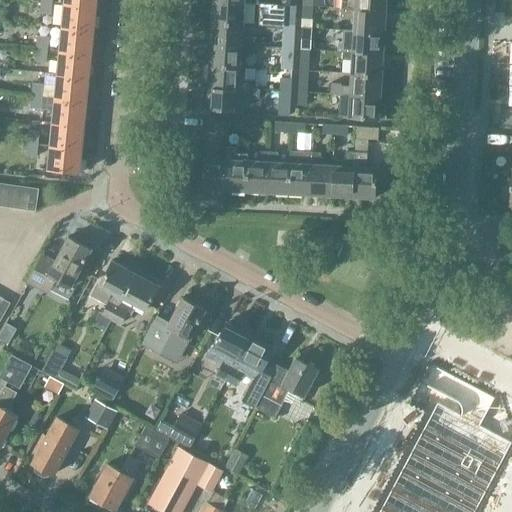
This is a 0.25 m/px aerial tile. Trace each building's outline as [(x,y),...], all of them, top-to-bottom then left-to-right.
[(40,0),(39,13),(51,14),(51,0),(40,0)] [(341,0),(340,9),(386,11),(386,0),(341,0)] [(214,1),(212,23),(243,25),(244,3),(214,1)] [(64,4),(62,27),(93,31),(96,7),(64,4)] [(296,6),(286,5),(285,21),(295,21),(296,6)] [(304,7),(303,28),(312,29),(313,7),(304,7)] [(340,9),(340,17),(354,18),(354,20),(353,31),(384,33),(386,11),(360,10),(340,9)] [(212,23),(211,44),(242,46),(256,47),(257,38),(242,37),(243,25),(212,23)] [(62,27),(59,51),(91,54),(93,31),(62,27)] [(303,28),(302,49),(310,50),(312,29),(303,28)] [(338,52),(343,52),(383,55),(384,33),(353,31),(343,30),(342,44),(339,44),(338,52)] [(38,36),(36,49),(47,50),(49,37),(38,36)] [(285,38),(284,48),(293,49),(294,38),(285,38)] [(211,44),(210,65),(240,67),(246,68),(247,55),(256,55),(256,47),(242,46),(211,44)] [(293,49),(284,48),(283,63),(292,64),(293,49)] [(36,49),(35,61),(46,62),(47,50),(36,49)] [(310,50),(302,49),(301,64),(310,65),(310,50)] [(91,54),(59,51),(57,75),(88,78),(91,54)] [(352,61),(351,74),(382,75),(383,55),(343,52),(342,61),(352,61)] [(210,65),(208,87),(239,89),(252,89),(253,80),(245,80),(246,68),(240,67),(210,65)] [(330,83),(330,94),(381,97),(382,75),(351,74),(350,87),(340,86),(340,84),(330,83)] [(56,85),(55,98),(86,101),(88,78),(57,75),(56,85)] [(282,80),(281,91),(291,92),(291,81),(282,80)] [(300,81),(299,92),(308,92),(309,82),(300,81)] [(33,83),(32,96),(43,97),(55,98),(56,85),(44,84),(33,83)] [(202,97),(201,106),(203,109),(207,109),(238,111),(246,111),(246,98),(260,98),(260,89),(252,89),(239,89),(208,87),(208,95),(204,95),(202,97)] [(291,92),(281,91),(280,106),(290,106),(291,92)] [(308,92),(299,92),(299,107),(307,107),(308,92)] [(330,94),(329,94),(339,95),(339,116),(360,118),(379,119),(385,119),(386,107),(383,104),(380,104),(381,97),(330,94)] [(32,96),(30,108),(53,111),(52,122),(84,125),(86,101),(55,98),(43,97),(32,96)] [(228,119),(206,118),(206,130),(227,132),(228,119)] [(236,120),(236,129),(249,130),(250,121),(236,120)] [(250,121),(249,130),(261,131),(262,121),(250,121)] [(52,122),(50,145),(81,149),(84,125),(52,122)] [(275,122),(274,131),(292,132),(293,123),(275,122)] [(293,123),(292,132),(304,133),(305,124),(293,123)] [(323,125),(322,134),(335,135),(335,125),(323,125)] [(335,125),(335,135),(347,136),(348,126),(335,125)] [(355,152),(353,198),(375,199),(377,168),(367,167),(368,139),(378,140),(379,128),(357,127),(356,152),(355,152)] [(28,131),(26,156),(37,157),(39,132),(28,131)] [(81,149),(50,145),(47,170),(79,173),(81,149)] [(204,158),(202,189),(224,190),(227,147),(219,147),(218,159),(204,158)] [(227,147),(224,190),(246,192),(248,160),(248,155),(236,155),(236,148),(227,147)] [(246,192),(267,193),(269,151),(262,151),(261,161),(248,160),(246,192)] [(267,193),(289,194),(290,163),(279,162),(279,152),(269,151),(267,193)] [(289,194),(310,195),(312,152),(292,151),(291,163),(290,163),(289,194)] [(331,196),(353,198),(355,152),(348,151),(347,160),(334,160),(334,165),(333,165),(331,196)] [(312,152),(310,195),(331,196),(333,165),(321,164),(321,153),(312,152)] [(0,187),(0,205),(8,207),(11,185),(1,184),(0,187)] [(8,207),(19,208),(22,187),(11,185),(8,207)] [(22,187),(19,208),(36,211),(39,189),(22,187)] [(43,255),(27,283),(28,284),(38,289),(47,293),(55,278),(70,286),(91,248),(68,236),(55,261),(43,255)] [(114,261),(94,297),(108,305),(104,313),(101,312),(95,324),(106,330),(112,320),(137,273),(114,261)] [(137,273),(112,320),(121,325),(127,313),(129,314),(135,304),(147,310),(160,285),(158,284),(159,281),(148,275),(147,278),(137,273)] [(0,322),(11,302),(0,296),(0,322)] [(143,345),(176,362),(205,309),(183,298),(169,323),(158,317),(143,345)] [(228,322),(208,359),(223,366),(218,376),(226,380),(251,334),(240,328),(242,325),(241,322),(234,318),(231,319),(229,322),(228,322)] [(0,337),(9,343),(17,329),(7,323),(0,335),(0,337)] [(251,334),(226,380),(235,385),(242,372),(246,364),(260,371),(256,380),(244,401),(256,407),(277,366),(266,360),(273,346),(272,345),(274,342),(273,339),(266,335),(262,336),(261,339),(251,334)] [(54,350),(42,371),(49,375),(63,382),(76,389),(80,380),(61,370),(68,357),(54,350)] [(10,352),(0,372),(0,374),(19,385),(30,363),(10,352)] [(277,366),(256,407),(276,418),(291,389),(305,396),(310,385),(313,387),(318,386),(323,377),(321,372),(318,371),(319,369),(297,358),(289,372),(277,366)] [(99,373),(91,387),(112,399),(120,385),(99,373)] [(44,386),(57,393),(63,382),(49,375),(44,386)] [(0,392),(0,446),(1,447),(18,416),(7,410),(17,393),(4,386),(0,392)] [(100,394),(86,418),(107,430),(118,411),(109,407),(113,401),(100,394)] [(511,444),(436,405),(378,511),(475,511),(511,444)] [(38,454),(33,464),(36,466),(35,469),(36,472),(44,477),(48,476),(49,473),(54,476),(71,445),(79,429),(58,418),(49,434),(48,436),(44,434),(34,452),(38,454)] [(163,421),(157,431),(167,437),(173,427),(163,421)] [(146,425),(135,445),(159,458),(169,438),(167,437),(157,431),(146,425)] [(173,427),(167,437),(169,438),(188,448),(195,436),(174,425),(173,427)] [(179,448),(149,503),(165,511),(182,511),(198,485),(211,493),(223,471),(179,448)] [(249,459),(235,451),(226,469),(239,476),(249,459)] [(129,458),(121,472),(107,464),(90,496),(116,509),(127,490),(130,492),(137,480),(133,477),(140,464),(129,458)] [(223,511),(230,499),(215,491),(203,511),(223,511)]
